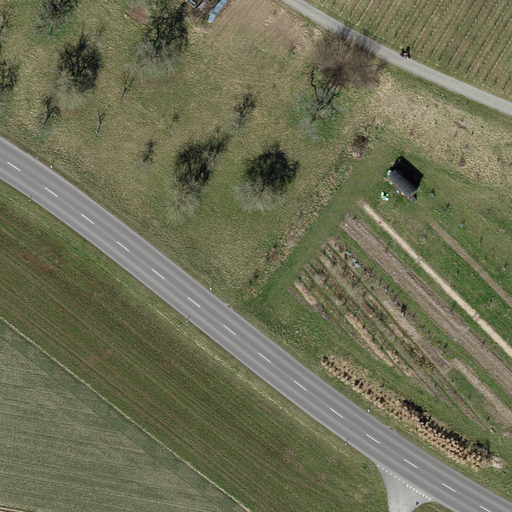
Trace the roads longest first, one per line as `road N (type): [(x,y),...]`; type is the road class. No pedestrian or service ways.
road 1 (tertiary): [(494,511),(408,461),(0,157)]
road 2 (track): [(318,0),(511,106)]
